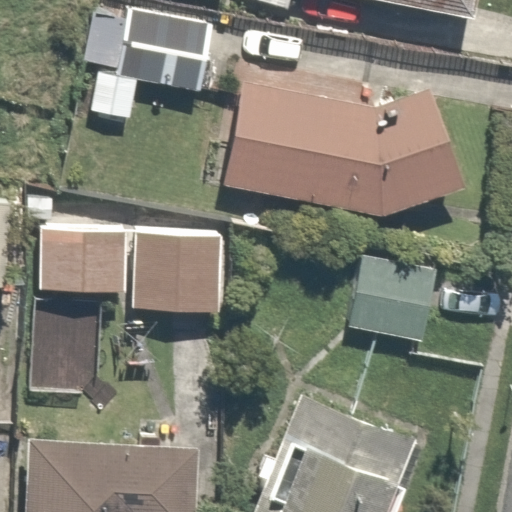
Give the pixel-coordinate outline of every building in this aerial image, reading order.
[(191,0),(117,0),(117,17),(83,16),(80,62),(88,62),(86,105),(128,107),(130,81),(187,83),(191,0)] [(368,0),(465,17),(468,0),(368,0)] [(237,57),(214,185),(368,212),(457,181),(421,79),(363,99),(366,80),(237,57)] [(511,125),(497,121),(472,205),(507,215),(511,198),(511,125)] [(83,294),(121,295),(123,214),(34,212),(32,277),(83,278),(83,294)] [(216,223),(130,220),(127,296),(214,299),(216,223)] [(422,252),(357,238),(341,316),(406,329),(422,252)] [(381,511),(411,442),(299,395),(249,511),(381,511)] [(185,511),(191,441),(18,430),(12,511),(185,511)]
